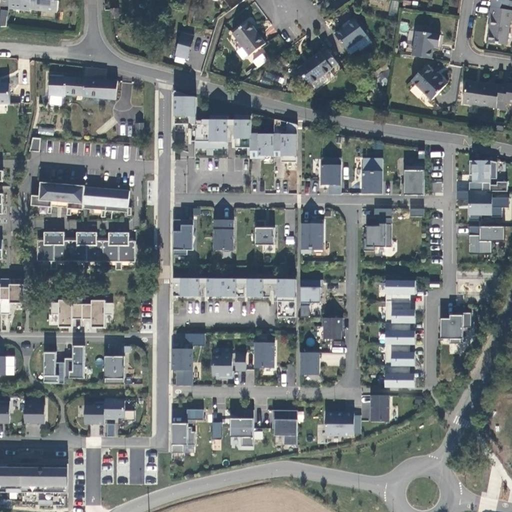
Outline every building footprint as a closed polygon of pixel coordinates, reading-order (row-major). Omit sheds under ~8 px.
[(56,0),(10,0),(9,7),(9,8),(30,10),(30,9),(57,13),(59,2),(56,2),(56,0)] [(396,15),(399,1),(391,0),(389,14),(396,15)] [(511,0),(499,0),(500,0),(498,9),(511,10),(511,0)] [(112,19),(119,18),(118,9),(111,10),(112,19)] [(511,10),(498,9),(497,19),(498,19),(497,28),(498,28),(496,43),(511,45),(511,10)] [(0,27),(7,27),(8,17),(0,16),(0,18),(0,27)] [(336,35),(347,50),(367,36),(355,19),(347,25),(348,26),(336,35)] [(249,56),(266,44),(249,22),(233,34),(249,56)] [(175,63),(188,64),(191,33),(178,32),(175,63)] [(413,56),(431,59),(433,46),(439,47),(441,35),(417,32),(413,56)] [(338,64),(328,50),(322,54),(321,52),(298,69),(311,85),(333,69),(338,64)] [(412,81),(432,100),(448,84),(440,76),(438,77),(427,66),(412,81)] [(49,95),(65,97),(65,95),(83,96),(83,97),(116,100),(118,81),(106,80),(107,69),(86,68),(84,79),(66,77),(66,76),(50,76),(49,95)] [(496,108),(500,85),(492,83),(491,86),(466,82),(463,103),(496,108)] [(0,103),(10,104),(10,83),(0,83),(0,103)] [(511,86),(500,85),(496,108),(506,109),(507,102),(511,103),(511,86)] [(196,148),(228,148),(228,142),(228,121),(228,116),(210,116),(210,120),(196,120),(196,98),(175,91),(175,125),(189,125),(196,125),(196,142),(196,148)] [(297,163),(298,124),(288,124),(288,135),(251,134),(252,116),(236,116),(235,121),(235,136),(235,148),(251,148),(251,156),(287,156),(287,163),(297,163)] [(137,136),(145,136),(144,123),(136,124),(137,136)] [(38,134),(53,135),(54,128),(39,127),(38,134)] [(40,152),(41,139),(33,138),(30,151),(40,152)] [(243,159),(227,157),(225,168),(241,170),(243,159)] [(199,158),(199,170),(210,170),(210,158),(199,158)] [(342,195),(342,159),(322,159),(322,185),(333,185),(333,195),(342,195)] [(383,194),(383,159),(363,159),(363,194),(383,194)] [(491,161),(470,161),(470,175),(473,175),(473,182),(470,182),(470,191),(487,191),(491,192),(491,179),(497,179),(498,163),(491,161)] [(425,165),(405,165),(405,195),(425,195),(425,165)] [(48,207),(48,214),(52,214),(52,207),(53,202),(56,202),(56,207),(65,207),(65,203),(68,203),(68,208),(67,215),(71,216),(72,209),(84,210),(84,209),(102,210),(101,217),(106,217),(106,211),(128,212),(128,215),(132,215),(132,208),(129,207),(130,191),(85,187),(86,186),(41,182),(40,196),(33,196),(32,206),(48,207)] [(442,182),(433,182),(433,192),(442,192),(442,182)] [(457,200),(470,200),(470,191),(457,191),(457,200)] [(470,200),(469,221),(482,221),(482,214),(492,215),(492,217),(502,217),(502,208),(509,208),(510,198),(493,198),(487,198),(487,194),(487,191),(470,191),(470,200)] [(411,216),(424,216),(424,208),(411,208),(411,216)] [(390,219),(392,219),(393,209),(375,209),(375,219),(390,219)] [(390,224),(390,219),(375,219),(368,218),(368,226),(381,227),(381,224),(390,224)] [(194,220),(174,220),(174,255),(187,255),(187,250),(194,250),(194,220)] [(234,220),(214,220),(214,250),(234,251),(234,220)] [(266,220),(256,220),(256,245),(275,245),(275,228),(266,228),(266,220)] [(311,224),(302,224),(302,253),(312,253),(312,250),(323,250),(324,221),(312,221),(311,224)] [(392,247),(392,224),(390,224),(381,224),(381,227),(368,226),(367,239),(365,239),(365,251),(375,251),(375,247),(392,247)] [(492,253),(471,252),(471,236),(470,236),(470,226),(469,226),(469,254),(492,254),(492,253)] [(505,242),(505,227),(470,226),(470,236),(471,236),(471,252),(492,253),(492,242),(505,242)] [(65,232),(45,232),(45,240),(38,240),(38,261),(51,262),(51,270),(58,270),(58,262),(84,262),(84,270),(90,270),(90,262),(116,262),(116,270),(122,270),(122,262),(136,262),(136,241),(129,241),(129,233),(109,233),(109,241),(97,241),(97,233),(77,232),(77,241),(65,241),(65,232)] [(0,303),(1,304),(1,314),(11,315),(11,304),(24,304),(25,285),(11,285),(11,279),(1,279),(1,285),(0,284),(0,303)] [(200,297),(200,279),(174,279),(173,297),(200,297)] [(208,297),(237,297),(237,279),(208,279),(208,289),(208,297)] [(247,289),(247,279),(237,279),(237,297),(243,297),(243,289),(247,289)] [(271,297),(271,279),(247,279),(247,289),(247,297),(271,297)] [(296,317),(296,280),(279,280),(278,292),(278,317),(296,317)] [(323,295),(323,280),(301,280),(301,303),(321,303),(321,295),(323,295)] [(416,291),(416,281),(387,280),(386,387),(415,388),(415,378),(410,378),(410,374),(410,366),(415,366),(416,356),(410,356),(410,352),(410,345),(416,345),(416,335),(411,335),(411,331),(411,323),(416,323),(416,313),(411,313),(411,310),(411,295),(411,291),(416,291)] [(93,305),(83,305),(73,305),(73,301),(60,301),(60,303),(52,303),(52,315),(60,315),(60,328),(73,328),(73,319),(92,319),(92,328),(106,328),(106,315),(113,315),(114,304),(106,304),(106,301),(93,301),(93,305)] [(300,316),(309,317),(310,305),(301,305),(300,316)] [(450,319),(441,318),(441,339),(450,339),(450,344),(461,344),(461,339),(464,339),(464,328),(472,328),(472,313),(456,313),(456,315),(450,315),(450,319)] [(343,327),(343,318),(323,318),(323,326),(324,326),(324,339),(342,339),(342,326),(343,327)] [(206,334),(186,334),(186,344),(193,344),(193,346),(205,346),(206,334)] [(255,343),(255,368),(275,368),(275,343),(255,343)] [(333,345),(332,350),(343,354),(345,349),(333,345)] [(65,359),(65,363),(65,378),(85,379),(85,346),(74,346),(73,359),(65,359)] [(173,370),(178,370),(178,386),(193,386),(193,349),(173,349),(173,370)] [(57,351),(45,351),(45,383),(65,384),(65,363),(57,363),(57,351)] [(319,375),(319,353),(301,352),(301,375),(319,375)] [(320,363),(339,365),(340,354),(321,352),(320,363)] [(233,379),(233,354),(222,354),(222,356),(213,356),(213,376),(224,376),(224,379),(233,379)] [(247,354),(236,354),(236,371),(247,371),(247,354)] [(125,356),(105,356),(105,384),(125,385),(125,356)] [(390,396),(372,395),(371,422),(390,422),(390,396)] [(125,418),(125,401),(115,401),(115,399),(106,399),(106,402),(105,419),(114,419),(114,418),(125,418)] [(0,423),(10,424),(10,401),(0,401),(0,423)] [(26,401),(25,424),(45,424),(45,406),(37,406),(37,401),(26,401)] [(105,424),(105,402),(94,402),(94,406),(86,405),(85,424),(105,424)] [(188,409),(187,420),(204,421),(204,410),(188,409)] [(254,446),(255,410),(245,410),(245,419),(231,419),(231,437),(242,437),(242,446),(254,446)] [(298,445),(298,410),(273,410),(273,420),(276,420),(276,436),(284,436),(284,445),(298,445)] [(354,434),(355,414),(326,413),(326,435),(350,435),(350,434),(354,434)] [(223,422),(213,422),(213,439),(222,439),(223,422)] [(189,424),(173,424),(172,453),(184,453),(184,445),(195,445),(196,432),(192,432),(192,427),(189,427),(189,424)] [(0,492),(68,493),(69,465),(0,463),(0,492)]
